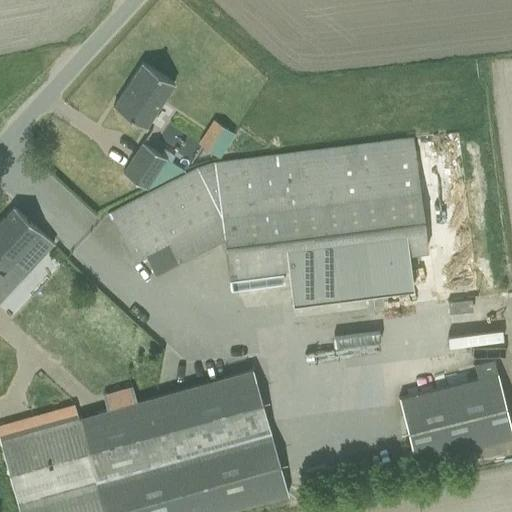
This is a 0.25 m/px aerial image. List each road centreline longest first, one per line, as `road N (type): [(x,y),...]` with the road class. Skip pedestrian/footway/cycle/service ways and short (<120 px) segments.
road 1 (unknown): [(17,128),(196,310),(364,370)]
road 2 (unclassified): [(0,147),(135,0)]
